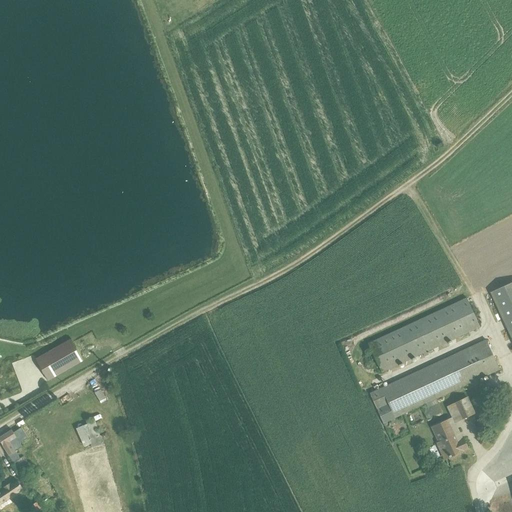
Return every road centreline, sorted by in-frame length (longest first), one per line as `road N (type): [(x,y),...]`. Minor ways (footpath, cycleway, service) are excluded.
road 1 (track): [(511,92),(408,185),(295,265),(25,412)]
road 2 (track): [(408,185),(511,362)]
